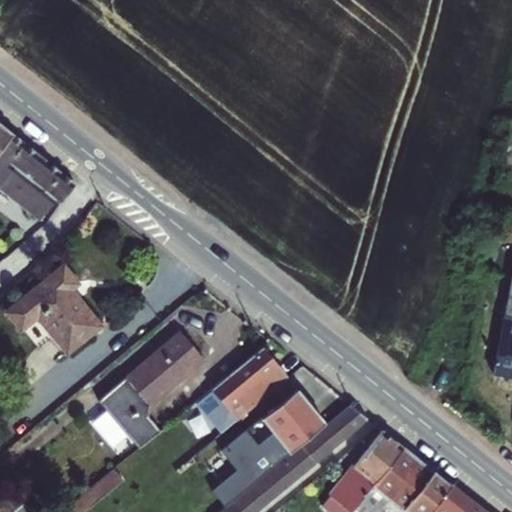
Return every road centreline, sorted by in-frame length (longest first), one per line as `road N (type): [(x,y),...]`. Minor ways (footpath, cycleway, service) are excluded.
road 1 (tertiary): [(511,491),(104,164)]
road 2 (residential): [(0,276),(43,240),(104,164)]
road 3 (tertiary): [(104,164),(0,81)]
